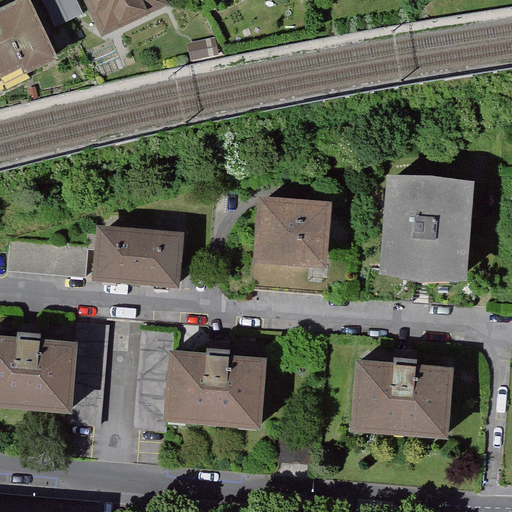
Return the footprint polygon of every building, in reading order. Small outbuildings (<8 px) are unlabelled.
[(79,0),(45,0),(58,27),(86,14),(79,0)] [(99,0),(111,22),(154,0),(99,0)] [(30,2),(0,15),(0,76),(25,64),(29,72),(57,59),(30,2)] [(432,184),(387,182),(381,283),(427,293),(469,291),(476,189),(432,184)] [(261,192),(257,260),(333,265),(337,197),(261,192)] [(184,230),(102,224),(98,280),(180,286),(184,230)] [(10,271),(89,277),(91,246),(13,240),(10,271)] [(25,334),(0,331),(0,404),(80,410),(85,339),(47,336),(48,330),(25,328),(25,334)] [(171,420),(271,428),(277,355),(240,352),(240,347),(217,345),(216,350),(177,347),(171,420)] [(355,430),(455,439),(461,366),(424,363),(424,357),(401,355),(400,361),(361,357),(355,430)]
